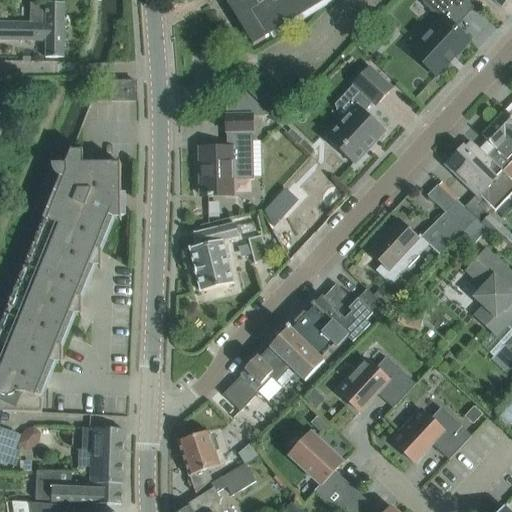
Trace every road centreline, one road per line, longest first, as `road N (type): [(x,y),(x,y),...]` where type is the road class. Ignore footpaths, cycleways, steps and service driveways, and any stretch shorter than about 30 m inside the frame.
road 1 (residential): [(148,414),(169,412),(212,379),(234,345),(511,50)]
road 2 (tertiary): [(148,414),(158,67)]
road 3 (residential): [(0,71),(158,67)]
